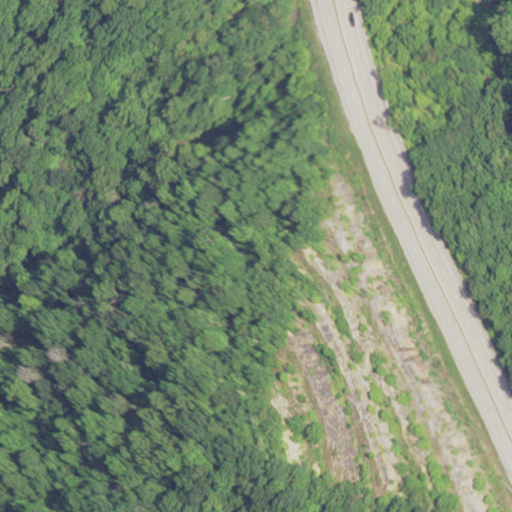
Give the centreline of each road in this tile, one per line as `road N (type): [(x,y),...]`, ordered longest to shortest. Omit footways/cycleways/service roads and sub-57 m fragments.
road 1 (trunk): [(325,0),(374,160),(511,457)]
road 2 (trunk): [(511,416),(398,159),(347,0)]
